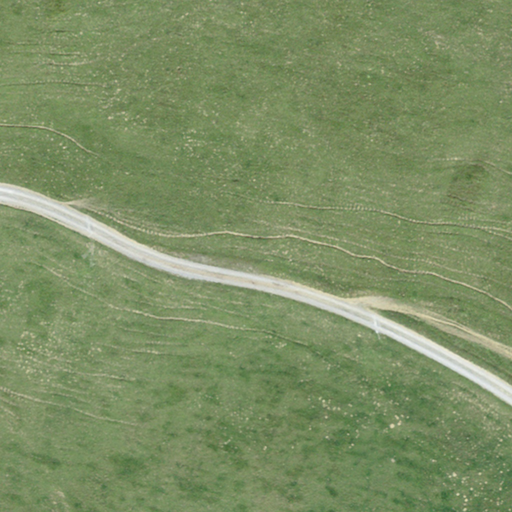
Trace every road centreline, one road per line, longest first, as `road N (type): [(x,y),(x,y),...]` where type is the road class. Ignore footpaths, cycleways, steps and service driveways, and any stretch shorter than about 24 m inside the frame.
road 1 (track): [(0,202),(225,285),(328,305)]
road 2 (track): [(328,305),(511,403)]
